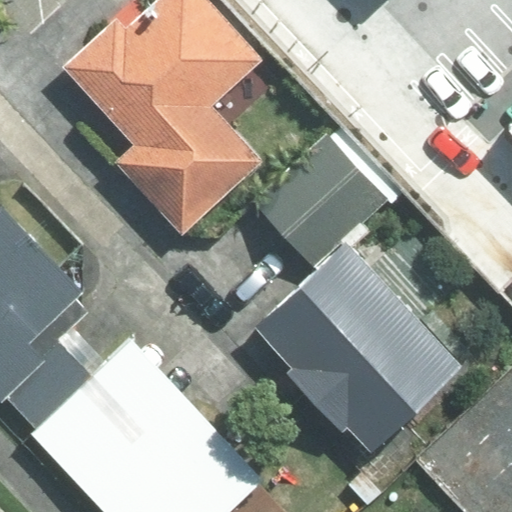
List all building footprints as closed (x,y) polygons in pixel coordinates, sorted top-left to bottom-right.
[(262,54),(213,0),(151,0),(124,24),(115,15),(65,59),(136,136),(115,155),(181,228),(261,156),(211,100),(262,54)] [(383,193),(325,131),(255,196),(312,258),(383,193)] [(0,392),(4,389),(42,352),(27,337),(75,291),(80,285),(0,203),(0,392)] [(343,235),(253,319),(291,359),(285,364),(342,424),(346,420),(370,445),(461,359),(343,235)] [(4,389),(37,423),(102,361),(68,325),(89,306),(75,291),(27,337),(42,352),(4,389)] [(37,423),(30,429),(109,511),(218,511),(262,471),(131,334),(102,361),(37,423)]
